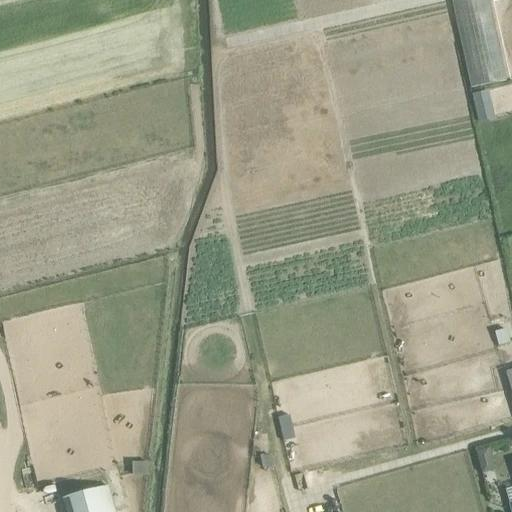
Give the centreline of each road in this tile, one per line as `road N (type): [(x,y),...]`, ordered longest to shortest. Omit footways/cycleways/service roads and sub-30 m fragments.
road 1 (track): [(511,434),(413,458),(309,0)]
road 2 (track): [(219,0),(217,89),(230,226),(261,396),(285,488),(310,484),(317,511)]
road 3 (track): [(1,489),(14,449),(0,362)]
